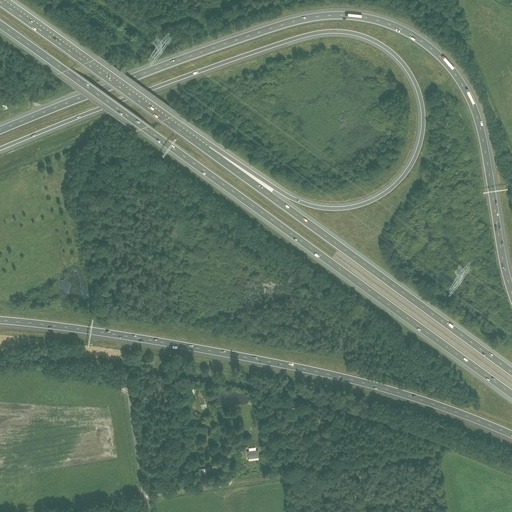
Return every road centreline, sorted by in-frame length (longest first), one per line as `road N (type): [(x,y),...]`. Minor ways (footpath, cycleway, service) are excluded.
road 1 (motorway): [(0,148),(230,60),(340,31),(393,53),(419,92),(420,145),(394,186),(363,204),(332,209),(291,197),(207,149)]
road 2 (motorway): [(511,293),(470,99),(440,57),(389,24),(343,14),(292,21),(0,130)]
road 3 (motorway): [(0,24),(511,394)]
road 4 (motorway): [(0,320),(337,376),(511,435)]
road 5 (motorway): [(511,373),(207,149)]
road 6 (motorway): [(207,149),(0,1)]
road 7 (track): [(232,483),(434,452)]
